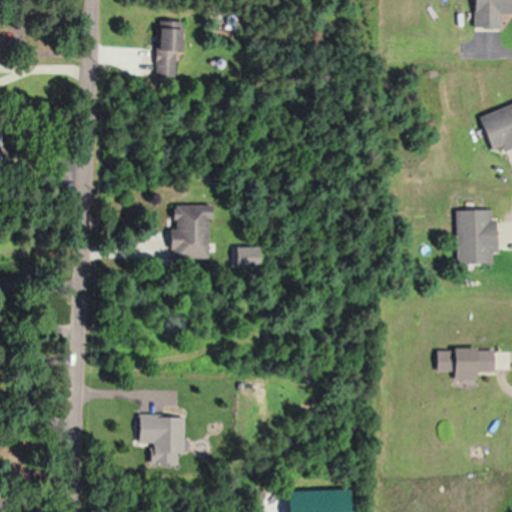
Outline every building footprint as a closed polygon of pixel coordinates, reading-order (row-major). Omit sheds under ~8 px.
[(467,0),(468,28),(496,27),(496,14),(509,14),(508,0),(467,0)] [(149,76),(172,76),(172,27),(150,27),(149,76)] [(511,103),(473,115),(485,151),(511,142),(511,103)] [(202,205),(166,206),(166,258),(203,258),(202,205)] [(451,209),(452,263),(490,262),(490,209),(451,209)] [(489,349),(431,349),(431,371),(449,371),(449,379),(471,379),(470,371),(489,370),(489,349)]
